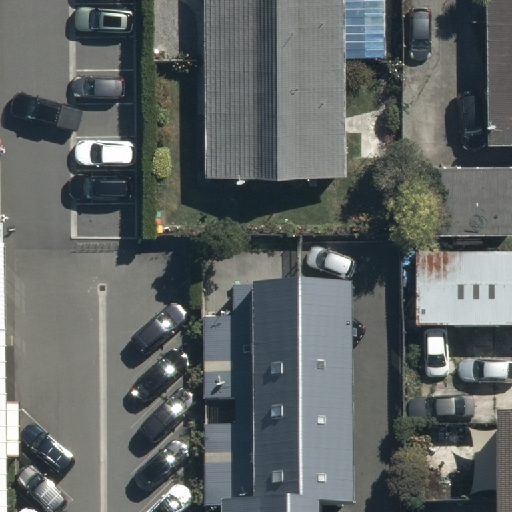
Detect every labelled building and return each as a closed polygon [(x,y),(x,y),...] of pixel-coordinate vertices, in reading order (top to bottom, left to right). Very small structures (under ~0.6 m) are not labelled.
[(202,0),(205,165),(343,163),(340,0),(202,0)] [(511,0),(483,0),(484,140),(511,139),(511,0)] [(511,160),(414,162),(415,232),(511,230),(511,160)] [(0,511),(4,511),(4,457),(16,457),(16,406),(5,406),(4,252),(0,252),(0,511)] [(511,255),(421,256),(421,331),(511,329),(511,255)] [(256,301),(236,302),(235,330),(208,330),(206,415),(235,415),(234,439),(208,439),(206,511),(326,511),(326,502),(357,510),(355,290),(305,287),(255,289),(256,301)] [(511,511),(511,424),(503,424),(503,502),(503,511),(511,511)]
